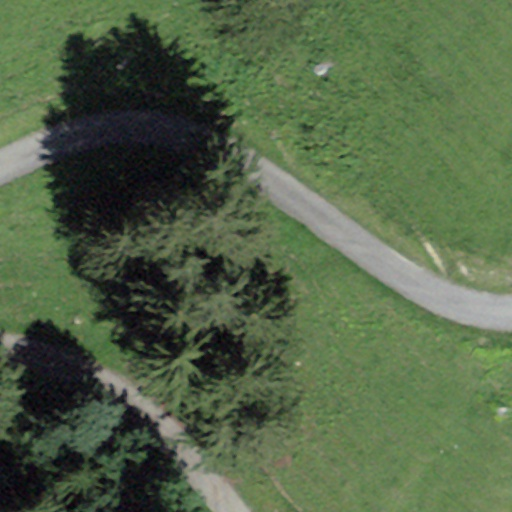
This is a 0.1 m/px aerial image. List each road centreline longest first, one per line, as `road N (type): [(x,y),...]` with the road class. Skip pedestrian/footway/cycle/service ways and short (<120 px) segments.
road 1 (track): [(0,176),(109,129),(190,126),(446,306),(511,313)]
road 2 (track): [(226,511),(109,399),(57,369),(0,355)]
